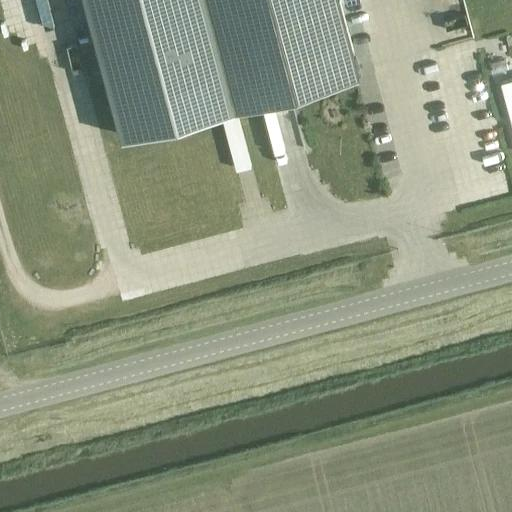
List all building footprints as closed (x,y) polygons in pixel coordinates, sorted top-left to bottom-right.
[(86,0),(122,135),(358,73),(338,0),(86,0)] [(432,71),(468,60),(464,47),(428,58),(432,71)] [(511,81),(501,85),(511,124),(511,81)] [(423,109),(414,110),(418,137),(427,136),(423,109)] [(430,155),(439,178),(446,175),(437,152),(430,155)] [(277,229),(273,212),(261,215),(265,231),(277,229)] [(275,264),(286,262),(283,246),(272,248),(275,264)]
